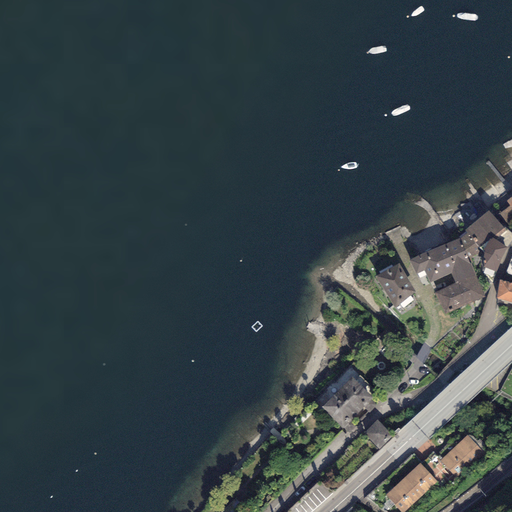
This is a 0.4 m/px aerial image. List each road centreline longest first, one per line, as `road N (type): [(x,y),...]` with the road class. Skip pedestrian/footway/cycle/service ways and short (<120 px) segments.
road 1 (residential): [(270,511),(386,407),(428,390),(473,349),(511,251)]
road 2 (secondary): [(329,511),(511,344)]
